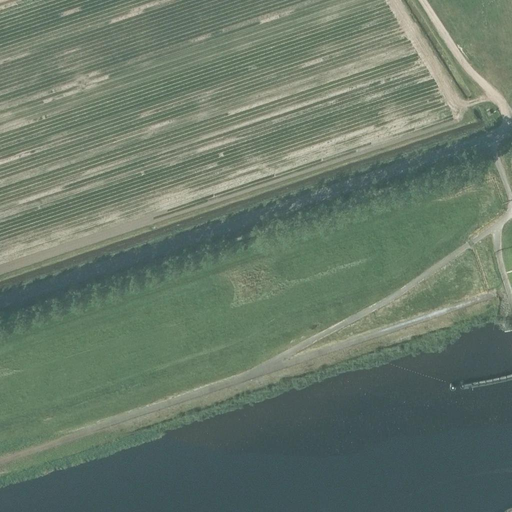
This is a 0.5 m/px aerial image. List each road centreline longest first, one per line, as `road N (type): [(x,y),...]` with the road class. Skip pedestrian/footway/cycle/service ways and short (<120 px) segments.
road 1 (unclassified): [(0,302),(488,138)]
road 2 (unclassified): [(511,214),(395,296),(249,376)]
road 3 (unclassified): [(249,376),(0,458)]
road 4 (unclassified): [(249,376),(494,293)]
road 5 (track): [(511,127),(422,0)]
